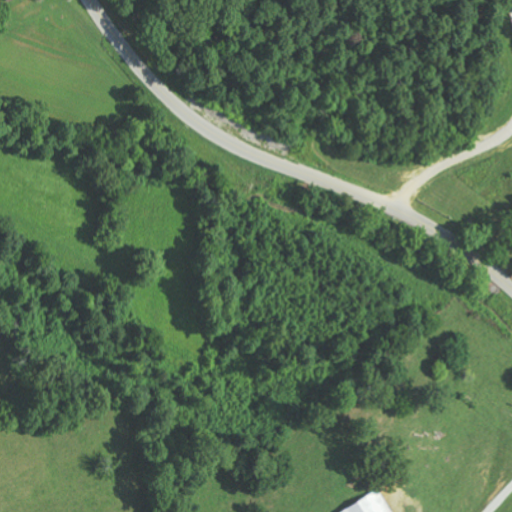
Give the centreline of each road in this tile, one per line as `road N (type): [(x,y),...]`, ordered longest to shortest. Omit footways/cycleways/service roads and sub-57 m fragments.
road 1 (secondary): [(511,285),(407,213),(219,136),(168,94),(95,0)]
road 2 (track): [(435,229),(511,129)]
